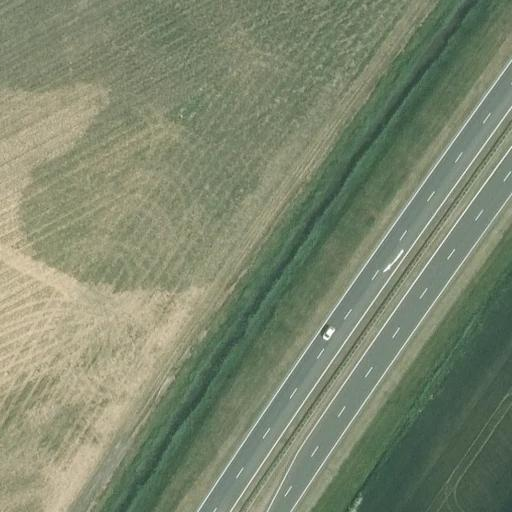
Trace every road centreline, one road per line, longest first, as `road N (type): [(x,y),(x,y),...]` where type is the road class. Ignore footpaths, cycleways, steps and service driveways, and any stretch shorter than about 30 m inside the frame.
road 1 (trunk): [(511,85),(298,381),(214,511)]
road 2 (trunk): [(276,511),(371,366),(511,176)]
